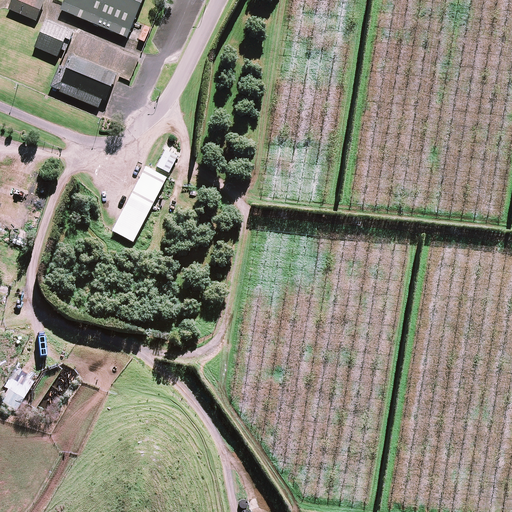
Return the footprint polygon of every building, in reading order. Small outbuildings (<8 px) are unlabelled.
[(44,0),(12,0),(9,9),(37,20),(44,0)] [(142,0),(65,0),(61,10),(127,37),(142,0)] [(61,49),(64,40),(66,37),(70,39),(73,32),(46,21),(35,47),(58,56),(61,49)] [(64,40),(61,49),(65,51),(69,41),(64,40)] [(62,81),(103,98),(106,99),(116,75),(117,73),(72,55),(67,69),(62,81)] [(99,107),(103,98),(62,81),(67,69),(59,66),(51,86),(64,91),(63,93),(99,107)] [(178,155),(166,149),(157,166),(169,172),(178,155)] [(146,166),(114,230),(134,241),(167,177),(146,166)] [(23,398),(9,390),(2,402),(17,410),(23,398)]
